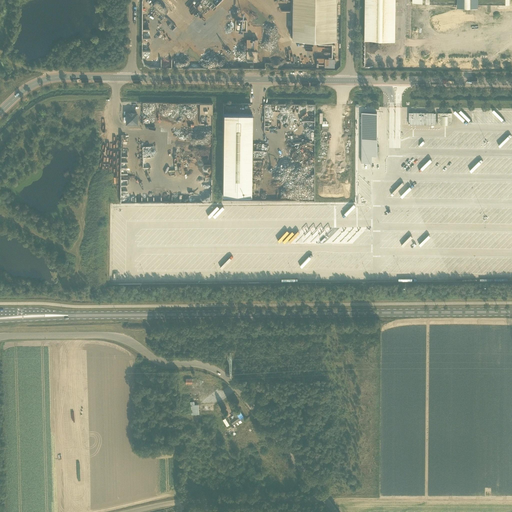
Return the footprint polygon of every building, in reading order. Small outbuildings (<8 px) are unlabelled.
[(156,0),(152,4),(163,15),(167,10),(156,0)] [(336,39),(336,0),(292,0),(292,39),(336,39)] [(364,0),(364,40),(394,40),(394,0),(364,0)] [(456,18),(463,19),(465,11),(458,10),(456,18)] [(257,60),(257,39),(246,39),(246,60),(257,60)] [(336,66),(336,58),(327,57),(327,62),(331,62),(331,66),(336,66)] [(361,111),(361,162),(372,162),(372,155),(377,155),(377,112),(361,111)] [(435,125),(436,112),(409,112),(408,124),(435,125)] [(452,113),(438,112),(438,124),(452,125),(452,113)] [(137,123),(137,113),(127,113),(127,123),(137,123)] [(251,195),(252,113),(224,113),(222,194),(251,195)] [(190,401),(191,404),(192,414),(199,413),(198,404),(194,404),(194,401),(190,401)] [(235,416),(230,420),(233,424),(232,425),(233,427),(235,425),(236,426),(245,419),(238,408),(232,413),(235,416)]
